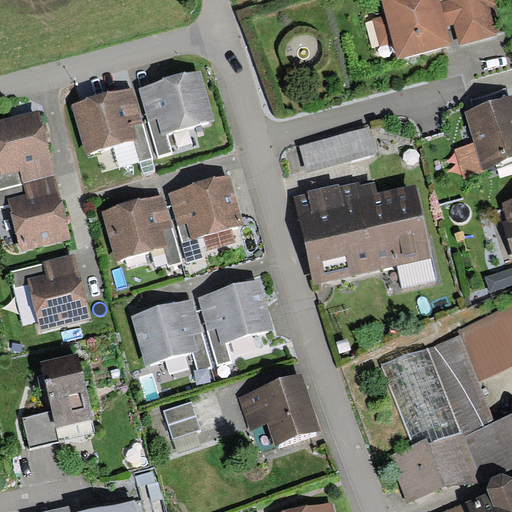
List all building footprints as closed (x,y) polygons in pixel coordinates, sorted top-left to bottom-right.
[(449,46),(445,30),(455,27),(460,46),(495,36),(488,7),(495,5),(493,0),(447,0),(448,1),(440,3),(439,0),(381,0),(398,60),(449,46)] [(214,122),(201,75),(157,87),(166,120),(150,124),(159,158),(173,155),(168,134),(214,122)] [(118,96),(73,109),(86,157),(133,144),(138,164),(154,159),(144,125),(127,130),(118,96)] [(511,98),(467,111),(484,169),(511,161),(511,98)] [(40,118),(0,127),(0,169),(1,174),(0,174),(0,190),(54,177),(40,118)] [(368,129),(298,149),(305,173),(375,153),(368,129)] [(69,237),(54,177),(0,190),(0,207),(11,205),(22,248),(69,237)] [(242,226),(229,178),(184,191),(193,223),(178,227),(188,263),(203,259),(198,238),(242,226)] [(435,283),(414,191),(381,198),(378,184),(296,202),(314,284),(397,265),(403,290),(435,283)] [(147,203),(103,215),(117,263),(161,250),(167,270),(183,265),(173,230),(156,235),(147,203)] [(91,319),(76,258),(10,274),(14,292),(26,289),(37,333),(91,319)] [(271,329),(259,284),(217,296),(225,328),(209,332),(219,366),(231,362),(225,342),(271,329)] [(511,468),(511,417),(497,424),(479,381),(511,367),(511,305),(458,331),(460,336),(382,369),(411,446),(384,457),(404,505),(445,489),(470,486),(511,468)] [(178,309),(136,320),(148,364),(191,353),(197,373),(211,370),(202,335),(186,339),(178,309)] [(79,359),(42,368),(46,385),(52,413),(24,420),(31,450),(61,443),(59,431),(94,422),(79,359)] [(303,377),(239,398),(250,433),(267,427),(275,450),(322,435),(303,377)] [(190,404),(164,412),(172,439),(199,431),(190,404)] [(137,482),(143,511),(169,511),(161,476),(137,482)] [(489,496),(467,505),(469,511),(511,511),(511,482),(503,479),(493,484),(487,494),(489,496)]
